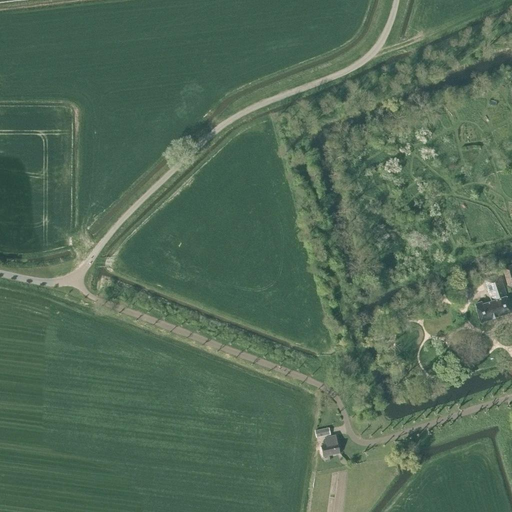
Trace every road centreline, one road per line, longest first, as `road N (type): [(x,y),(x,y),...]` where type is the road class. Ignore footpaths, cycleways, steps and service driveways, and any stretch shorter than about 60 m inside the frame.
road 1 (unclassified): [(73,278),(91,296),(322,387),(361,442),(511,399)]
road 2 (unclassified): [(73,278),(128,212),(224,123),(369,56),(395,0)]
